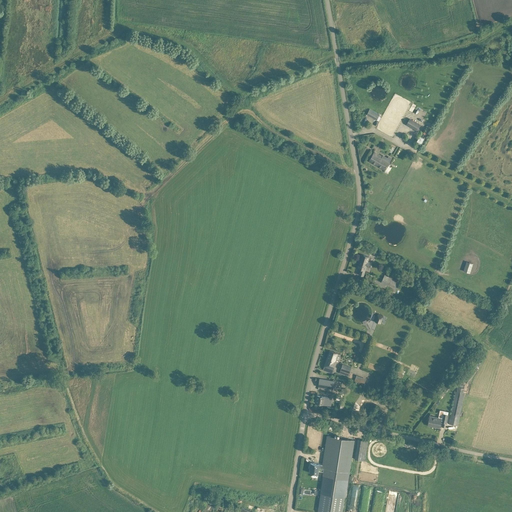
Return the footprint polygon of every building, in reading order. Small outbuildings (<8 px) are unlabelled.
[(410,118),(406,124),(414,129),(418,123),(410,118)] [(382,156),(375,152),(370,160),(385,169),(392,158),(389,156),(387,158),(383,155),(382,156)] [(367,261),(368,258),(369,256),(364,255),(363,256),(362,259),(361,259),(358,268),(361,269),(359,274),(363,276),(365,270),(364,270),(366,266),(370,267),(372,263),(367,261)] [(385,274),(381,281),(367,274),(365,278),(395,293),(401,281),(385,274)] [(337,363),(340,354),(330,350),(323,369),(332,373),(336,362),(337,363)] [(343,364),(341,370),(350,373),(352,367),(343,364)] [(400,368),(395,378),(401,381),(406,370),(400,368)] [(365,381),(366,378),(356,375),(354,381),(369,386),(370,383),(365,381)] [(454,381),(453,380),(451,384),(455,386),(457,382),(456,382),(459,376),(457,375),(454,381)] [(335,387),(336,381),(320,379),(318,386),(323,387),(333,389),(333,387),(335,387)] [(449,423),(458,425),(464,394),(463,394),(465,385),(460,384),(459,387),(458,387),(457,392),(456,392),(449,423)] [(331,405),(332,398),(317,395),(316,403),(331,405)] [(441,422),(446,423),(448,415),(443,414),(442,418),(430,415),(428,424),(435,425),(435,426),(439,427),(441,422)] [(311,467),(310,472),(313,473),(312,476),(317,477),(318,476),(318,470),(325,471),(321,493),(318,511),(323,511),(324,511),(342,511),(344,498),(348,472),(348,471),(353,440),(327,436),(326,445),(323,465),(311,463),(310,467),(311,467)] [(368,440),(358,439),(355,459),(365,460),(368,440)]
